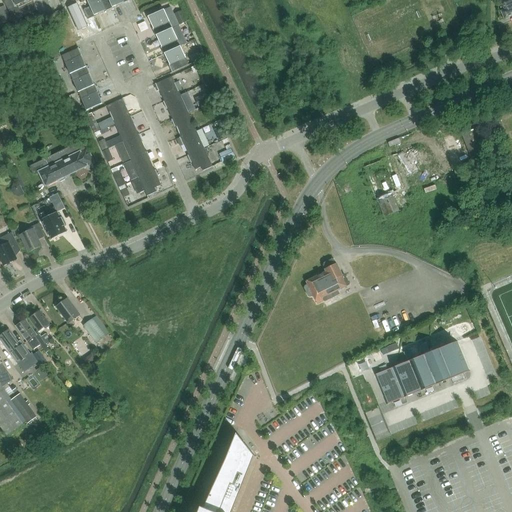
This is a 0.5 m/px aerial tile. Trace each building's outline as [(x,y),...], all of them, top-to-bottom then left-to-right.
[(106,11),(113,8),(113,7),(109,0),(87,0),(94,15),(106,10),(106,11)] [(511,0),(503,0),(501,1),(504,10),(501,12),(504,19),(511,15),(511,0)] [(77,6),(78,9),(71,13),(81,35),(89,31),(83,18),(87,16),(90,23),(92,24),(95,22),(95,21),(94,18),(95,18),(87,2),(77,6)] [(12,19),(5,6),(0,8),(0,15),(4,23),(12,19)] [(164,10),(148,17),(153,29),(153,28),(152,29),(156,36),(156,35),(172,28),(164,10)] [(182,11),(174,14),(180,25),(187,21),(182,11)] [(172,28),(156,35),(162,47),(161,47),(160,47),(164,54),(165,54),(180,47),(187,44),(179,25),(172,28)] [(180,47),(165,54),(170,65),(169,65),(172,72),(172,73),(173,72),(172,72),(189,65),(180,47)] [(62,56),(70,74),(86,67),(81,55),(81,56),(82,55),(78,48),(62,56)] [(189,57),(192,62),(201,58),(199,53),(189,57)] [(161,70),(166,59),(161,56),(155,68),(161,70)] [(70,74),(78,92),(94,85),(89,73),(89,74),(90,73),(87,66),(86,66),(86,67),(70,74)] [(172,76),(155,84),(159,91),(160,91),(163,99),(162,100),(164,102),(180,95),(172,76)] [(98,92),(95,84),(94,84),(94,85),(78,92),(86,111),(102,104),(97,92),(97,91),(98,92)] [(206,91),(195,96),(198,103),(209,99),(206,91)] [(180,95),(164,102),(167,109),(168,109),(172,119),(171,120),(172,120),(188,113),(180,95)] [(123,98),(107,106),(115,124),(132,117),(131,116),(130,116),(126,106),(127,106),(123,98)] [(93,116),(92,113),(86,115),(93,133),(99,130),(93,116)] [(188,113),(172,120),(175,127),(176,127),(180,137),(179,137),(180,138),(197,131),(188,113)] [(132,117),(115,124),(123,142),(140,135),(139,134),(138,134),(134,124),(135,124),(132,117)] [(179,141),(179,143),(180,145),(181,146),(183,145),(184,145),(189,155),(188,155),(188,156),(205,149),(205,148),(210,146),(202,129),(197,131),(180,138),(181,141),(179,141)] [(485,153),(475,129),(462,135),(471,159),(485,153)] [(123,142),(115,146),(123,164),(131,160),(148,153),(148,152),(147,152),(142,142),(143,142),(140,135),(123,142)] [(102,151),(108,149),(104,139),(98,142),(102,151)] [(46,186),(94,162),(94,161),(88,149),(84,140),(30,166),(34,175),(39,172),(46,186)] [(376,182),(394,177),(391,165),(403,161),(407,176),(425,171),(418,148),(370,162),(376,182)] [(102,151),(107,163),(113,160),(108,149),(102,151)] [(205,149),(188,156),(191,163),(192,163),(195,170),(201,167),(203,171),(213,167),(205,149)] [(131,160),(123,164),(131,180),(139,177),(139,178),(156,171),(156,170),(155,170),(150,160),(151,159),(154,158),(152,152),(148,153),(131,160)] [(140,179),(132,183),(135,189),(139,187),(141,193),(145,191),(147,196),(157,192),(155,188),(161,185),(158,178),(159,177),(156,171),(139,178),(140,179)] [(121,174),(114,176),(119,187),(125,185),(121,174)] [(50,198),(54,207),(62,203),(57,194),(50,198)] [(42,220),(51,239),(67,231),(58,213),(57,213),(54,207),(47,210),(50,217),(42,220)] [(31,227),(32,229),(21,235),(29,251),(41,246),(38,240),(45,237),(39,223),(31,227)] [(16,259),(13,254),(21,250),(12,232),(0,238),(3,245),(0,246),(0,256),(4,265),(16,259)] [(338,290),(349,285),(344,274),(342,275),(337,264),(336,264),(334,260),(332,259),(324,263),(323,265),(325,269),(325,270),(326,272),(306,282),(308,285),(305,286),(304,288),(308,296),(310,297),(313,296),(315,299),(322,295),(325,301),(339,294),(338,290)] [(56,307),(69,323),(80,315),(67,299),(56,307)] [(29,318),(39,332),(45,327),(46,329),(50,326),(49,325),(50,324),(40,311),(29,318)] [(37,335),(35,333),(25,319),(16,326),(27,341),(33,350),(41,345),(47,352),(50,350),(38,334),(37,335)] [(93,319),(83,327),(97,344),(107,336),(93,319)] [(8,330),(0,336),(0,339),(10,352),(18,364),(31,354),(22,342),(21,343),(19,340),(16,342),(8,330)] [(46,333),(41,337),(46,344),(51,341),(46,333)] [(386,404),(386,405),(470,371),(469,371),(457,342),(458,342),(457,341),(374,375),(375,375),(387,404),(386,404)] [(396,343),(384,348),(387,354),(399,349),(396,343)] [(48,363),(40,351),(34,355),(43,367),(48,363)] [(0,356),(0,376),(9,370),(3,363),(2,364),(0,360),(0,358),(1,358),(0,356)] [(41,367),(36,371),(44,380),(49,377),(41,367)] [(0,424),(8,436),(25,425),(24,423),(25,423),(8,399),(11,398),(10,396),(3,387),(0,382),(0,424)] [(14,393),(11,388),(7,384),(3,387),(10,396),(14,393)] [(20,394),(11,401),(29,424),(37,417),(28,406),(30,404),(28,401),(26,402),(20,394)] [(50,430),(57,441),(63,438),(56,426),(50,430)] [(232,511),(255,456),(240,437),(237,434),(235,438),(234,438),(205,511),(232,511)]
